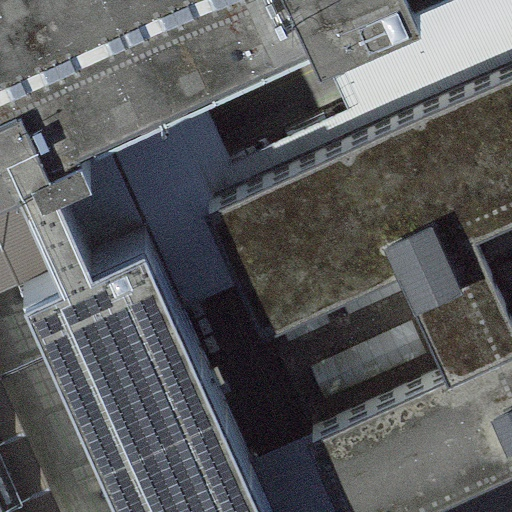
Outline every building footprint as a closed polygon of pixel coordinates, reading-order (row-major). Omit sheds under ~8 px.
[(0,0),(0,172),(20,164),(48,151),(56,169),(91,152),(81,130),(313,25),(320,40),(408,0),(0,0)] [(511,54),(208,192),(263,312),(408,246),(471,217),(511,198),(511,54)] [(24,276),(131,511),(276,511),(144,222),(91,246),(56,169),(48,151),(20,164),(63,258),(24,276)] [(511,198),(471,217),(511,306),(511,198)] [(371,511),(511,448),(511,306),(471,217),(408,246),(458,355),(313,421),(354,511),(371,511)] [(458,355),(408,246),(263,312),(313,421),(458,355)]
